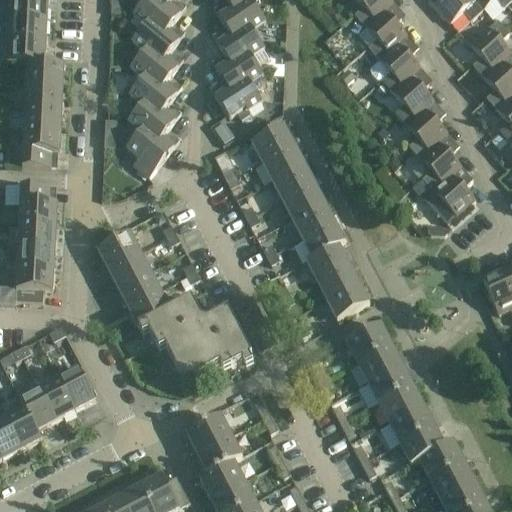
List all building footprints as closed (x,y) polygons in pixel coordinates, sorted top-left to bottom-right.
[(146,2),(146,3),(132,20),(144,30),(145,29),(145,30),(148,26),(164,38),(167,35),(170,31),(181,18),(172,12),(168,9),(168,8),(165,12),(150,0),(148,0),(147,3),(146,2)] [(141,0),(146,3),(146,2),(147,3),(148,0),(150,0),(165,12),(168,8),(168,9),(172,4),(175,0),(141,0)] [(222,0),(230,11),(233,16),(250,5),(253,9),(254,8),(254,9),(267,0),(266,0),(222,0)] [(352,0),(363,12),(354,20),(366,33),(393,8),(385,0),(352,0)] [(427,0),(426,1),(450,29),(463,18),(470,26),(483,15),(470,0),(427,0)] [(511,0),(470,0),(483,15),(496,4),(504,13),(511,5),(511,0)] [(48,4),(10,2),(9,24),(47,25),(48,4)] [(217,20),(229,38),(232,43),(249,32),(251,35),(252,35),(253,36),(266,27),(254,9),(254,8),(253,9),(250,5),(233,16),(230,11),(226,14),(217,20)] [(181,18),(186,12),(180,7),(175,8),(172,12),(181,18)] [(393,8),(366,33),(376,45),(367,52),(379,65),(379,66),(407,41),(396,29),(401,24),(397,19),(400,16),(399,15),(393,8)] [(217,20),(226,14),(224,10),(219,10),(213,14),(217,20)] [(47,25),(9,24),(8,46),(46,47),(47,25)] [(497,25),(469,50),(481,63),(472,70),(484,83),(511,59),(500,47),(509,39),(497,25)] [(145,29),(144,30),(131,47),(143,57),(147,52),(162,65),(165,62),(166,62),(169,58),(179,45),(171,38),(167,35),(164,38),(148,26),(145,30),(145,29)] [(228,65),(231,69),(248,58),(250,62),(251,62),(265,54),(253,36),(252,35),(251,35),(249,32),(232,43),(229,38),(225,41),(216,47),(228,65)] [(179,45),(185,38),(179,34),(174,34),(171,38),(179,45)] [(216,47),(225,41),(222,37),(218,36),(212,40),(216,47)] [(379,65),(370,73),(371,79),(376,84),(381,85),(382,86),(393,98),(420,74),(409,62),(415,57),(410,52),(414,49),(413,48),(407,41),(379,66),(379,65)] [(46,47),(8,46),(7,68),(26,69),(26,68),(44,69),(46,47)] [(147,52),(143,57),(129,73),(142,83),(145,79),(161,92),(164,89),(168,84),(178,72),(169,65),(166,62),(165,62),(162,65),(147,52)] [(215,73),(227,92),(230,96),(246,85),(249,89),(250,88),(250,89),(263,81),(251,62),(250,62),(248,58),(231,69),(228,65),(224,67),(215,73)] [(511,59),(484,83),(494,95),(486,103),(497,116),(511,102),(511,59)] [(173,61),(169,65),(178,72),(183,65),(177,60),(173,61)] [(215,73),(224,67),(222,63),(217,63),(211,67),(215,73)] [(64,70),(54,69),(44,69),(26,68),(26,69),(25,90),(62,92),(64,70)] [(347,74),(340,80),(347,89),(355,82),(347,74)] [(420,74),(393,98),(403,110),(395,118),(406,131),(434,107),(423,95),(428,90),(424,85),(427,82),(420,74)] [(145,79),(142,83),(128,100),(141,110),(144,106),(160,119),(163,115),(166,111),(177,99),(168,92),(164,89),(161,92),(145,79)] [(227,92),(223,94),(214,100),(229,124),(237,119),(241,126),(251,120),(248,116),(262,108),(250,89),(250,88),(249,89),(246,85),(230,96),(227,92)] [(172,87),(168,92),(177,99),(182,92),(176,87),(172,87)] [(382,88),(376,94),(382,101),(388,95),(382,88)] [(62,92),(25,90),(24,112),(61,114),(62,92)] [(214,100),(223,94),(220,90),(216,90),(210,94),(214,100)] [(511,102),(497,116),(508,128),(499,136),(511,149),(511,147),(511,102)] [(144,106),(141,110),(127,127),(139,137),(143,133),(159,145),(162,142),(165,138),(175,125),(167,118),(163,115),(160,119),(144,106)] [(434,107),(406,131),(417,143),(408,151),(420,164),(447,140),(437,128),(442,123),(438,118),(441,115),(440,114),(434,107)] [(61,114),(24,112),(23,133),(60,135),(61,114)] [(181,119),(175,114),(170,114),(167,118),(175,125),(181,119)] [(224,127),(214,134),(224,149),(234,142),(224,127)] [(261,168),(294,151),(284,131),(251,148),(261,168)] [(377,138),(383,144),(390,138),(384,132),(377,138)] [(21,172),(51,173),(52,157),(59,157),(60,135),(23,133),(21,172)] [(166,145),(162,142),(159,145),(143,133),(139,137),(125,154),(138,164),(132,171),(148,184),(174,152),(166,145)] [(499,138),(491,146),(499,154),(507,147),(499,138)] [(447,140),(420,164),(422,166),(431,176),(422,184),(433,197),(461,172),(450,161),(456,156),(451,151),(455,148),(454,147),(447,140)] [(174,152),(180,145),(174,141),(169,141),(166,145),(174,152)] [(294,151),(261,168),(271,187),(304,170),(294,151)] [(388,169),(394,176),(403,169),(396,162),(388,169)] [(304,170),(271,187),(281,207),(315,189),(304,170)] [(473,186),(468,180),(461,172),(433,197),(425,205),(448,230),(475,206),(464,193),(473,186)] [(227,186),(235,182),(231,174),(222,178),(227,186)] [(235,182),(227,186),(231,194),(240,190),(235,182)] [(315,189),(281,207),(292,226),(325,208),(315,189)] [(50,192),(20,190),(18,229),(56,231),(57,208),(49,208),(50,192)] [(325,208),(292,226),(302,245),(335,228),(325,208)] [(247,225),(256,220),(251,212),(242,217),(247,225)] [(256,220),(247,225),(251,233),(260,228),(256,220)] [(302,245),(311,263),(312,264),(339,250),(345,247),(335,228),(302,245)] [(17,250),(55,252),(56,231),(18,229),(17,250)] [(167,244),(176,239),(172,231),(163,236),(167,244)] [(441,231),(426,231),(430,240),(444,241),(447,238),(441,231)] [(108,274),(141,257),(131,238),(98,255),(108,274)] [(176,239),(167,244),(171,252),(180,247),(176,239)] [(55,252),(17,250),(16,272),(54,274),(55,252)] [(267,263),(276,258),(272,250),(263,255),(267,263)] [(315,287),(349,269),(339,250),(312,264),(311,263),(305,266),(315,287)] [(141,257),(108,274),(118,293),(150,275),(141,257)] [(276,258),(267,263),(271,271),(280,266),(276,258)] [(183,274),(187,282),(196,278),(192,269),(183,274)] [(349,269),(315,287),(325,306),(359,288),(349,269)] [(54,274),(16,272),(15,295),(16,295),(15,306),(43,308),(43,296),(53,296),(54,274)] [(511,272),(503,276),(511,296),(511,272)] [(150,275),(118,293),(127,312),(160,294),(150,275)] [(511,296),(503,276),(483,285),(499,321),(510,315),(511,319),(511,296)] [(191,290),(200,286),(196,278),(187,282),(191,290)] [(359,288),(325,306),(336,326),(369,308),(359,288)] [(281,305),(290,300),(286,292),(277,297),(281,305)] [(144,328),(171,314),(160,294),(127,312),(138,331),(144,328)] [(290,300),(281,305),(285,313),(294,309),(290,300)] [(252,316),(258,313),(252,301),(246,305),(249,310),(252,316)] [(202,323),(191,303),(171,314),(144,328),(156,350),(162,346),(177,375),(198,381),(227,366),(230,373),(252,361),(227,314),(207,325),(202,323)] [(235,311),(238,316),(249,310),(246,305),(235,311)] [(238,316),(241,322),(252,316),(249,310),(238,316)] [(258,328),(265,325),(258,313),(252,316),(255,322),(258,328)] [(255,322),(252,316),(241,322),(244,328),(255,322)] [(247,334),(258,328),(255,322),(244,328),(247,334)] [(264,340),(271,336),(265,325),(258,328),(261,334),(264,340)] [(258,328),(247,334),(250,340),(261,334),(258,328)] [(357,369),(391,351),(380,329),(345,348),(357,369)] [(297,335),(301,344),(310,339),(306,331),(297,335)] [(61,333),(49,339),(54,348),(66,341),(61,333)] [(264,340),(261,334),(250,340),(253,346),(264,340)] [(270,351),(277,348),(271,336),(264,340),(267,346),(270,351)] [(256,352),(267,346),(264,340),(253,346),(256,352)] [(259,357),(270,351),(267,346),(256,352),(259,357)] [(18,355),(23,364),(31,360),(26,351),(18,355)] [(367,389),(402,371),(391,351),(357,369),(367,389)] [(10,359),(15,368),(23,364),(18,355),(10,359)] [(318,370),(311,374),(319,389),(326,385),(318,370)] [(378,409),(413,391),(402,371),(367,389),(378,409)] [(57,383),(74,416),(95,405),(77,372),(57,383)] [(74,416),(57,383),(38,393),(55,426),(74,416)] [(326,385),(319,389),(327,404),(334,400),(326,385)] [(388,429),(423,411),(413,391),(378,409),(388,429)] [(55,426),(38,393),(18,403),(22,412),(23,412),(36,436),(37,436),(55,426)] [(263,425),(270,421),(262,406),(255,410),(263,425)] [(340,410),(332,414),(340,429),(347,425),(340,410)] [(399,450),(434,431),(423,411),(388,429),(399,450)] [(4,422),(21,455),(41,445),(37,436),(36,436),(23,412),(22,412),(4,422)] [(198,460),(232,441),(221,420),(186,438),(198,460)] [(270,421),(263,425),(271,440),(278,436),(270,421)] [(21,455),(4,422),(0,423),(0,461),(2,465),(21,455)] [(347,425),(340,429),(348,444),(355,440),(347,425)] [(434,431),(399,450),(410,471),(419,466),(418,465),(444,452),(444,451),(434,431)] [(232,441),(198,460),(207,479),(208,480),(235,466),(243,462),(232,441)] [(429,485),(463,467),(452,446),(444,451),(444,452),(418,465),(419,466),(429,485)] [(276,470),(283,466),(275,451),(268,455),(276,470)] [(361,451),(354,454),(362,469),(369,466),(361,451)] [(246,486),(235,466),(208,480),(207,479),(199,483),(210,505),(246,486)] [(283,466),(276,470),(283,484),(290,481),(283,466)] [(369,466),(362,469),(369,484),(376,480),(369,466)] [(463,467),(429,485),(439,505),(474,487),(463,467)] [(183,511),(190,509),(176,482),(166,487),(162,480),(141,492),(151,511),(183,511)] [(214,511),(245,511),(256,506),(246,486),(210,505),(214,511)] [(391,487),(383,490),(391,505),(398,501),(391,487)] [(474,487),(439,505),(442,511),(476,511),(485,507),(474,487)] [(296,491),(289,495),(297,510),(304,507),(296,491)] [(151,511),(141,492),(120,502),(125,511),(151,511)] [(403,511),(398,501),(391,505),(394,511),(403,511)] [(125,511),(120,502),(101,511),(125,511)]
